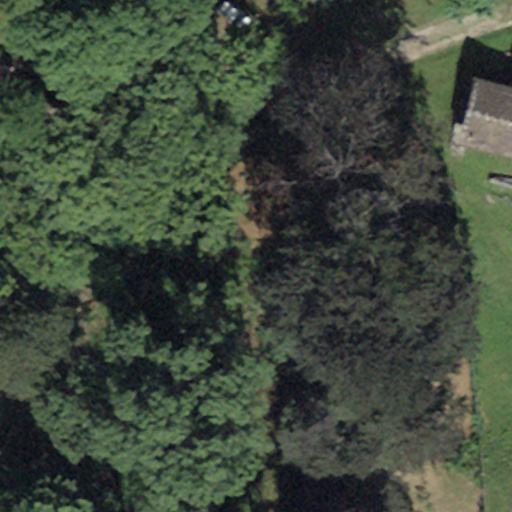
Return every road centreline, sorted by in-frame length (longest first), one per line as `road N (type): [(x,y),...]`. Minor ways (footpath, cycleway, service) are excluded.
road 1 (track): [(0,131),(245,106),(511,13)]
road 2 (unknown): [(312,82),(259,511)]
